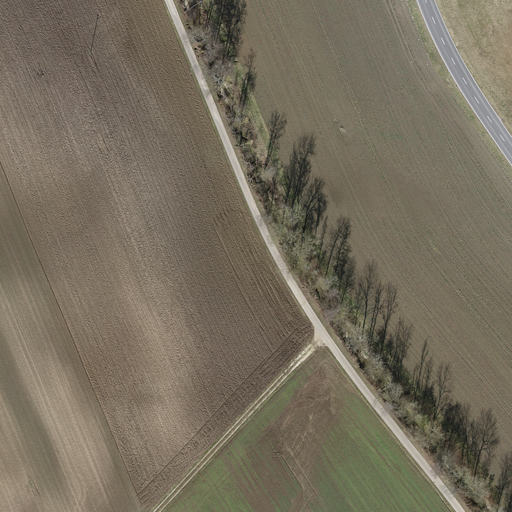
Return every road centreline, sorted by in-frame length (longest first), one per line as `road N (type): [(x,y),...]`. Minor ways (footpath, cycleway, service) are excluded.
road 1 (track): [(323,334),(157,511)]
road 2 (primary): [(511,149),(426,0)]
